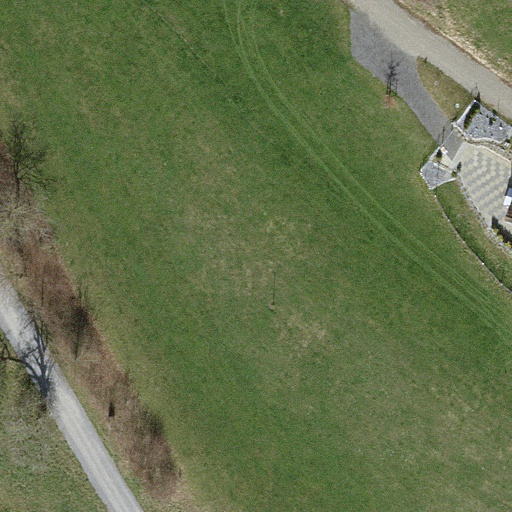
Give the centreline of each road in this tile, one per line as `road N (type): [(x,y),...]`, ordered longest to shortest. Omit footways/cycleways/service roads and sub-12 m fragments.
road 1 (track): [(0,292),(127,511)]
road 2 (track): [(511,107),(364,0)]
